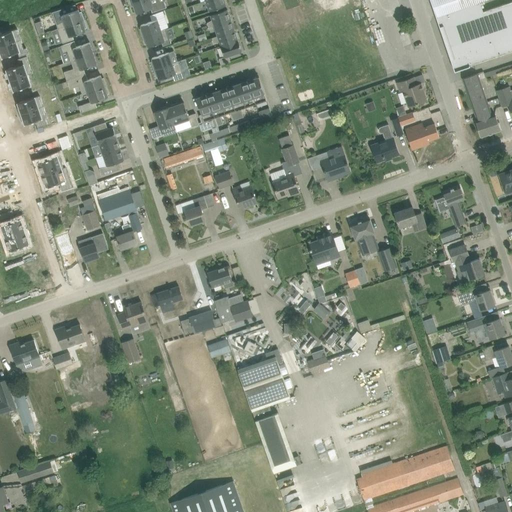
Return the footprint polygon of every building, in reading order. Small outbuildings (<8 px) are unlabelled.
[(153,5),(151,0),(141,0),(133,3),(137,13),(151,8),(152,12),(167,7),(165,1),(153,5)] [(226,6),(224,0),(207,0),(206,1),(210,11),(226,6)] [(511,51),(511,1),(483,12),(480,2),(486,0),(430,0),(440,27),(451,58),(455,71),(470,66),(470,65),(511,51)] [(57,24),(58,28),(84,19),(82,12),(80,12),(79,9),(62,15),(64,20),(57,24)] [(231,20),(227,9),(211,15),(212,20),(207,23),(209,27),(214,25),(231,20)] [(87,27),(84,19),(58,28),(63,43),(74,39),(73,35),(86,31),(85,28),(87,27)] [(140,28),(143,36),(161,30),(158,19),(141,25),(142,28),(140,28)] [(235,30),(231,20),(214,25),(218,36),(235,30)] [(0,34),(0,45),(18,40),(14,30),(17,29),(15,22),(3,26),(5,33),(0,34)] [(161,30),(143,36),(145,44),(147,43),(148,46),(169,40),(165,29),(161,30)] [(191,30),(185,32),(187,39),(193,37),(191,30)] [(220,42),(221,46),(238,40),(235,30),(218,36),(212,38),(214,42),(220,42)] [(14,60),(26,56),(24,49),(21,50),(18,40),(0,45),(0,51),(1,53),(2,52),(4,56),(12,54),(14,60)] [(242,51),(238,40),(221,46),(225,56),(219,58),(221,65),(231,61),(229,56),(242,51)] [(68,50),(71,61),(94,53),(90,42),(77,47),(75,41),(62,45),(64,52),(68,50)] [(154,69),(173,63),(169,52),(152,58),(153,61),(151,61),(154,69)] [(64,72),(67,80),(86,74),(84,68),(97,64),(94,53),(71,61),(74,68),(64,72)] [(8,74),(10,81),(29,74),(26,64),(29,63),(26,56),(14,60),(16,67),(8,69),(10,74),(8,74)] [(204,62),(206,69),(212,67),(210,60),(204,62)] [(173,63),(154,69),(157,77),(159,76),(160,79),(173,75),(175,81),(184,78),(178,61),(173,63)] [(495,113),(491,115),(484,95),(480,85),(479,80),(486,78),(484,71),(464,78),(464,79),(478,119),(476,120),(479,130),(481,137),(501,130),(498,121),(495,113)] [(24,88),(26,94),(38,90),(35,83),(32,84),(29,74),(10,81),(12,87),(14,86),(15,90),(24,88)] [(86,74),(67,80),(70,89),(80,86),(82,93),(88,92),(107,85),(104,77),(102,78),(101,75),(88,80),(86,74)] [(259,77),(252,79),(252,80),(250,81),(250,79),(246,80),(247,82),(245,83),(245,82),(238,84),(246,107),(267,100),(259,77)] [(408,107),(416,104),(427,100),(421,83),(416,85),(414,77),(396,83),(399,92),(402,91),(408,107)] [(229,86),(226,87),(227,89),(225,90),(224,89),(218,91),(226,114),(230,113),(234,120),(244,117),(241,109),(246,107),(238,84),(231,86),(232,87),(230,88),(229,86)] [(92,102),(79,106),(81,112),(97,107),(95,101),(108,97),(107,94),(109,93),(107,85),(88,92),(92,102)] [(511,93),(510,86),(496,90),(502,107),(510,105),(511,112),(511,93)] [(40,98),(38,90),(26,94),(28,101),(20,104),(21,108),(19,109),(21,115),(41,108),(37,98),(40,98)] [(204,96),(197,98),(202,114),(199,115),(202,122),(199,123),(199,124),(202,131),(212,127),(213,132),(215,132),(220,130),(218,126),(223,124),(221,116),(226,114),(218,91),(211,93),(211,94),(209,95),(209,93),(205,94),(206,96),(204,96)] [(367,103),(369,110),(376,108),(373,101),(367,103)] [(199,123),(196,113),(189,115),(184,102),(178,104),(178,103),(171,105),(171,106),(169,107),(175,124),(189,119),(192,127),(199,124),(199,123)] [(168,107),(167,106),(160,108),(161,109),(155,112),(159,125),(150,129),(153,138),(164,134),(162,128),(175,124),(169,107),(168,107)] [(44,118),(41,108),(21,115),(24,121),(25,120),(27,124),(35,122),(37,128),(49,124),(47,117),(44,118)] [(331,108),(325,110),(327,117),(333,115),(331,108)] [(407,114),(404,108),(397,110),(400,116),(407,114)] [(416,121),(412,112),(407,114),(400,116),(398,117),(402,126),(416,121)] [(391,120),(397,136),(404,134),(398,117),(391,120)] [(300,133),(305,131),(301,120),(296,122),(300,133)] [(92,146),(92,147),(117,138),(117,139),(113,127),(108,129),(106,122),(94,126),(100,144),(92,146)] [(424,127),(423,123),(405,129),(413,150),(430,144),(429,140),(439,137),(435,123),(424,127)] [(383,132),(384,134),(383,134),(385,139),(371,144),(377,162),(385,159),(386,161),(391,159),(390,158),(399,154),(389,124),(380,127),(379,128),(379,129),(379,131),(380,132),(381,132),(382,132),(383,132)] [(120,149),(117,139),(117,138),(92,147),(100,144),(104,155),(96,157),(96,158),(120,149)] [(224,138),(203,145),(205,152),(227,145),(224,138)] [(293,145),(292,142),(282,145),(287,160),(282,162),(288,178),(273,182),(278,197),(293,192),(293,194),(300,191),(296,182),(293,173),(290,165),(299,162),(293,145)] [(328,151),(330,157),(321,160),(324,166),(328,180),(338,177),(338,175),(351,171),(344,152),(345,152),(343,145),(328,151)] [(166,146),(157,149),(160,157),(169,154),(166,146)] [(201,146),(164,158),(167,167),(204,155),(201,146)] [(124,160),(120,149),(96,158),(104,155),(107,165),(99,168),(102,176),(122,169),(119,162),(124,160)] [(37,162),(42,175),(61,168),(57,156),(37,162)] [(65,180),(61,168),(42,175),(46,187),(65,180)] [(90,185),(98,182),(94,172),(90,170),(85,171),(90,185)] [(220,189),(235,184),(230,170),(215,175),(220,189)] [(511,170),(500,174),(506,192),(511,189),(511,170)] [(167,175),(172,189),(177,187),(172,173),(167,175)] [(211,175),(204,177),(206,184),(213,181),(211,175)] [(138,209),(137,207),(132,193),(130,188),(116,193),(113,184),(98,189),(101,198),(99,199),(107,220),(138,209)] [(466,223),(462,212),(458,201),(465,199),(460,185),(443,192),(445,196),(436,200),(436,199),(435,199),(440,212),(441,212),(440,212),(449,208),(456,226),(466,223)] [(233,189),(236,195),(239,204),(243,203),(244,207),(257,202),(254,193),(252,187),(243,190),(241,186),(233,189)] [(83,199),(91,197),(94,196),(91,188),(88,189),(81,192),(83,199)] [(80,202),(77,196),(68,199),(70,205),(80,202)] [(208,207),(205,198),(204,196),(193,199),(196,207),(185,211),(187,215),(190,225),(205,220),(202,209),(208,207)] [(82,215),(87,230),(101,226),(94,204),(81,209),(83,215),(82,215)] [(395,213),(398,222),(400,227),(411,224),(413,232),(427,228),(421,213),(416,215),(413,207),(395,213)] [(351,224),(354,233),(356,239),(358,239),(363,254),(378,249),(373,233),(374,233),(373,227),(369,217),(351,224)] [(2,225),(6,238),(26,231),(21,219),(2,225)] [(139,220),(131,222),(134,230),(142,228),(139,220)] [(137,243),(134,233),(133,230),(133,231),(130,223),(123,225),(126,233),(117,236),(122,248),(137,243)] [(474,226),(477,233),(484,230),(481,223),(474,226)] [(30,243),(26,231),(6,238),(11,250),(30,243)] [(454,240),(451,231),(440,234),(443,243),(454,240)] [(325,260),(340,255),(332,232),(322,236),(323,239),(310,243),(316,261),(324,258),(325,260)] [(56,237),(63,256),(74,252),(68,233),(56,237)] [(105,246),(101,237),(101,236),(93,238),(94,242),(81,247),(82,251),(85,261),(100,256),(97,249),(105,246)] [(455,260),(457,266),(459,271),(466,268),(470,279),(484,274),(479,259),(469,262),(467,256),(469,256),(465,245),(450,250),(453,261),(455,260)] [(396,266),(390,247),(378,251),(385,270),(396,266)] [(16,274),(11,257),(0,261),(0,269),(6,288),(19,284),(21,291),(34,286),(35,288),(44,285),(41,275),(39,276),(36,267),(16,274)] [(208,273),(212,282),(213,286),(224,282),(225,287),(234,285),(227,266),(208,273)] [(350,288),(361,284),(356,270),(345,273),(350,288)] [(320,303),(327,300),(322,285),(315,288),(320,303)] [(183,298),(182,295),(179,286),(151,295),(154,304),(155,306),(161,304),(164,312),(175,308),(173,301),(183,298)] [(477,299),(481,310),(495,305),(490,289),(479,293),(477,287),(452,296),(453,301),(459,299),(461,305),(477,299)] [(419,305),(425,302),(422,294),(416,296),(419,305)] [(228,296),(214,301),(222,323),(235,318),(236,320),(251,315),(247,302),(232,307),(228,296)] [(306,310),(312,303),(306,299),(301,306),(306,310)] [(119,315),(124,330),(149,322),(142,302),(125,308),(126,312),(119,315)] [(217,324),(212,311),(191,318),(196,331),(217,324)] [(487,315),(477,318),(467,322),(471,333),(479,330),(482,341),(505,333),(500,318),(489,322),(487,315)] [(372,329),(369,319),(358,323),(362,332),(372,329)] [(221,336),(244,336),(244,343),(246,351),(257,351),(257,337),(268,334),(264,323),(221,336)] [(86,341),(84,333),(80,324),(67,328),(66,326),(56,329),(59,339),(63,348),(86,341)] [(438,331),(436,326),(425,329),(427,334),(438,331)] [(331,345),(341,336),(334,328),(324,338),(331,345)] [(122,341),(128,362),(141,358),(134,337),(122,341)] [(212,358),(232,351),(227,338),(208,345),(212,358)] [(17,364),(18,364),(31,359),(33,365),(42,362),(40,356),(38,349),(34,340),(22,344),(21,342),(10,345),(14,355),(17,364)] [(500,367),(505,365),(511,362),(511,354),(509,346),(496,350),(494,344),(482,348),(483,351),(480,352),(483,361),(497,356),(500,367)] [(437,363),(449,360),(444,346),(432,350),(437,363)] [(308,360),(313,373),(331,366),(324,348),(312,352),(314,358),(308,360)] [(271,351),(268,358),(238,369),(252,410),(269,404),(290,397),(278,362),(283,361),(278,349),(271,351)] [(73,363),(69,352),(53,358),(57,369),(73,363)] [(503,366),(500,367),(488,371),(490,378),(493,377),(498,392),(504,390),(506,396),(511,394),(511,377),(508,379),(505,372),(503,366)] [(17,409),(7,379),(0,381),(0,396),(2,402),(0,402),(0,414),(0,415),(17,409)] [(511,411),(511,401),(503,404),(506,414),(511,411)] [(256,420),(273,415),(269,404),(252,410),(256,420)] [(511,438),(511,437),(511,430),(502,434),(504,441),(511,438)] [(445,477),(457,473),(447,445),(438,448),(394,463),(362,474),(362,476),(356,478),(365,504),(372,502),(371,498),(444,474),(445,477)] [(50,460),(37,464),(18,471),(22,483),(54,472),(50,460)] [(509,494),(502,477),(501,473),(494,475),(495,479),(494,479),(500,497),(509,494)] [(43,478),(43,479),(22,485),(24,491),(39,487),(57,481),(55,475),(43,478)] [(374,506),(372,502),(365,504),(367,511),(411,511),(464,495),(458,477),(374,506)] [(244,511),(234,481),(171,502),(173,511),(244,511)] [(4,486),(0,487),(0,511),(6,510),(4,503),(9,501),(4,486)] [(486,507),(484,501),(479,503),(481,511),(482,511),(487,509),(486,507)] [(508,511),(505,501),(499,503),(486,507),(487,509),(482,511),(508,511)]
